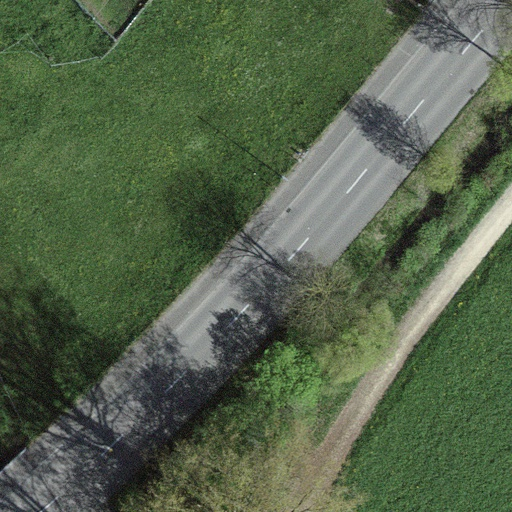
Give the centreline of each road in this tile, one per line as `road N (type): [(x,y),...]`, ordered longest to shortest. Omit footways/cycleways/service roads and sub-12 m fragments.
road 1 (secondary): [(40,511),(317,230),(509,0)]
road 2 (track): [(304,511),(408,338),(511,202)]
